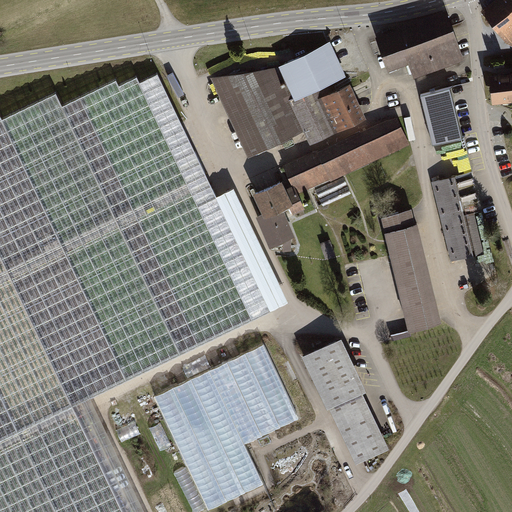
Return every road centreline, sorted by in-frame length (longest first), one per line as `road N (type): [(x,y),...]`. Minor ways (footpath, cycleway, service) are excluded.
road 1 (secondary): [(439,0),(0,67)]
road 2 (unclassified): [(511,296),(352,511)]
road 3 (unclassified): [(511,237),(485,146),(467,0)]
